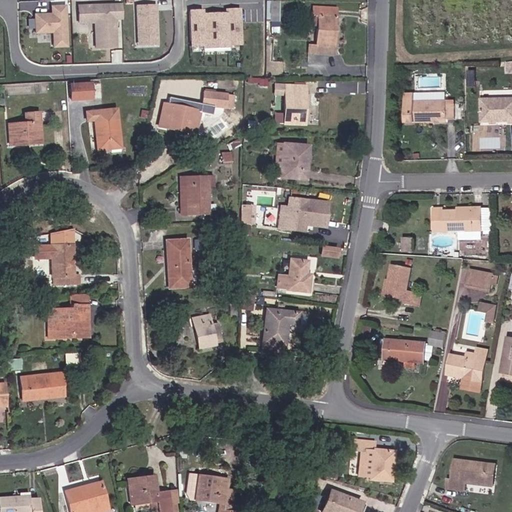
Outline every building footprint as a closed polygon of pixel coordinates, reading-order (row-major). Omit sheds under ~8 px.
[(283,2),(275,2),(275,22),(283,23),(283,2)] [(119,3),(73,4),(73,24),(91,24),(92,50),(114,48),(113,20),(120,20),(119,3)] [(63,5),(49,5),(48,13),(32,14),(32,34),(48,34),(48,49),(65,48),(63,5)] [(154,6),(134,6),(133,45),(156,45),(154,6)] [(314,54),(340,54),(341,8),(314,8),(314,17),(323,17),(322,45),(314,45),(314,54)] [(238,9),(186,11),(186,50),(239,46),(238,9)] [(72,82),(73,100),(96,100),(96,81),(72,82)] [(207,103),(228,107),(231,91),(221,89),(222,86),(210,84),(207,103)] [(291,96),(291,87),(279,87),(279,96),(291,96)] [(291,127),(310,127),(310,87),(291,87),(291,96),(291,127)] [(228,107),(236,108),(238,92),(231,91),(228,107)] [(421,91),(411,91),(411,120),(438,119),(438,116),(454,116),(461,116),(461,102),(453,102),(453,98),(421,99),(421,91)] [(186,132),(199,133),(201,110),(193,109),(186,108),(188,97),(177,95),(176,105),(165,104),(161,127),(175,129),(176,123),(187,125),(186,132)] [(186,108),(193,109),(195,98),(188,97),(186,108)] [(490,122),(511,121),(511,97),(488,99),(490,122)] [(103,153),(127,149),(122,109),(90,114),(92,125),(98,125),(103,153)] [(25,141),(45,138),(41,113),(27,115),(28,123),(13,126),(15,145),(26,144),(25,141)] [(490,148),(505,149),(506,125),(480,123),(480,129),(491,130),(490,148)] [(286,175),(312,177),(313,146),(288,144),(286,175)] [(226,161),(235,161),(236,152),(226,152),(226,161)] [(183,213),(192,213),(192,177),(183,178),(183,213)] [(192,213),(211,213),(211,185),(211,177),(192,177),(192,213)] [(284,229),(309,231),(311,201),(294,199),(293,213),(285,212),(284,229)] [(245,217),(255,217),(255,204),(245,204),(245,217)] [(465,238),(488,237),(487,205),(482,205),(482,210),(450,211),(450,227),(464,228),(465,238)] [(194,283),(191,234),(168,235),(169,255),(176,256),(178,283),(194,283)] [(418,247),(392,243),(390,253),(417,256),(418,247)] [(81,275),(76,275),(76,246),(39,246),(40,257),(55,257),(56,283),(82,283),(81,275)] [(325,256),(340,258),(342,248),(326,246),(325,256)] [(291,291),(310,292),(311,259),(292,258),(291,291)] [(414,268),(395,265),(393,282),(395,282),(393,298),(410,300),(409,303),(419,304),(420,290),(412,289),(414,268)] [(475,290),(497,293),(499,275),(477,272),(475,290)] [(242,308),(255,310),(257,295),(243,293),(242,308)] [(86,337),(88,337),(87,317),(92,317),(91,294),(75,295),(75,313),(55,314),(54,332),(61,333),(61,341),(69,341),(69,338),(86,337)] [(483,309),(492,311),(494,300),(485,298),(483,309)] [(490,321),(496,323),(500,301),(494,300),(492,311),(490,321)] [(288,321),(301,322),(302,311),(269,308),(266,353),(285,356),(288,321)] [(219,342),(218,336),(214,322),(212,313),(196,316),(203,345),(219,342)] [(218,336),(225,335),(222,321),(214,322),(218,336)] [(431,345),(446,347),(447,331),(432,330),(431,345)] [(409,359),(429,361),(431,343),(392,338),(391,346),(396,348),(394,364),(407,366),(409,359)] [(493,348),(482,347),(482,352),(481,358),(473,357),(459,355),(456,374),(471,376),(469,387),(487,389),(493,348)] [(30,397),(68,397),(67,373),(30,375),(30,397)] [(0,407),(13,407),(13,388),(0,388),(0,407)] [(394,483),(398,451),(377,449),(377,446),(357,444),(356,452),(367,453),(364,478),(376,479),(376,481),(394,483)] [(474,484),(497,486),(498,471),(488,470),(488,464),(465,462),(461,482),(457,482),(456,492),(473,493),(474,484)] [(497,486),(503,487),(506,467),(488,464),(488,470),(498,471),(497,486)] [(303,476),(315,479),(318,471),(305,468),(303,476)] [(229,493),(230,484),(231,475),(201,471),(197,497),(218,500),(216,511),(249,511),(250,508),(233,506),(235,494),(229,493)] [(136,488),(160,483),(158,478),(135,483),(136,488)] [(95,511),(112,511),(104,481),(69,488),(74,511),(86,511),(95,510),(95,511)] [(302,491),(313,493),(315,484),(304,482),(302,491)] [(165,511),(177,508),(172,486),(161,488),(160,483),(136,488),(140,506),(163,502),(165,511)] [(41,511),(40,495),(31,496),(30,490),(20,491),(21,497),(8,498),(9,511),(41,511)] [(334,511),(361,511),(365,502),(334,492),(328,510),(334,511)] [(361,511),(369,511),(372,504),(365,502),(361,511)]
